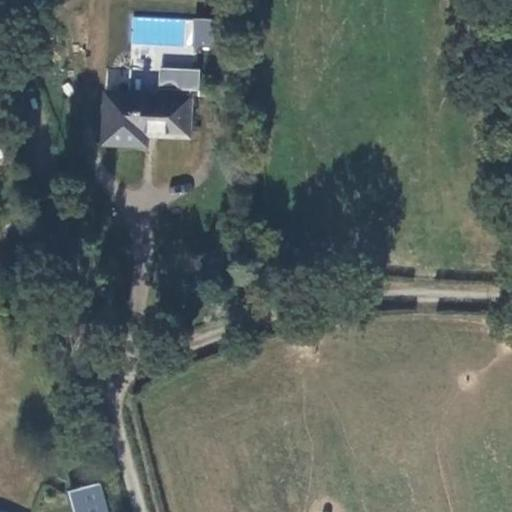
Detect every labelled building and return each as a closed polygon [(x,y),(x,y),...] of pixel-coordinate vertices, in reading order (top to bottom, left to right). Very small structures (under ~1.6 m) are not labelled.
[(42,68),(62,65),(55,22),(52,6),(32,9),(42,68)] [(192,19),(195,49),(214,47),(212,17),(192,19)] [(55,22),(62,65),(78,62),(71,19),(55,22)] [(190,94),(104,90),(102,142),(146,144),(146,133),(188,135),(190,94)] [(0,240),(0,241),(23,233),(20,221),(0,226),(0,240)] [(108,511),(101,483),(91,485),(90,479),(81,481),(83,487),(72,489),(77,511),(108,511)]
